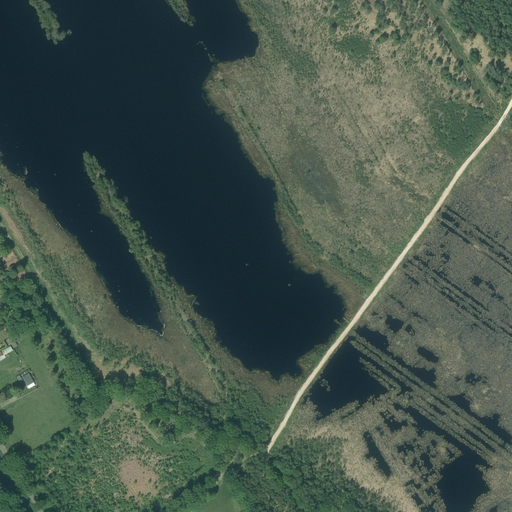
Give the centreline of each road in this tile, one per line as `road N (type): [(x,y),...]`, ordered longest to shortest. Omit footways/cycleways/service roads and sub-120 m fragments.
road 1 (track): [(511,98),(264,452)]
road 2 (track): [(223,475),(197,429),(161,445),(126,397),(114,405),(108,399)]
